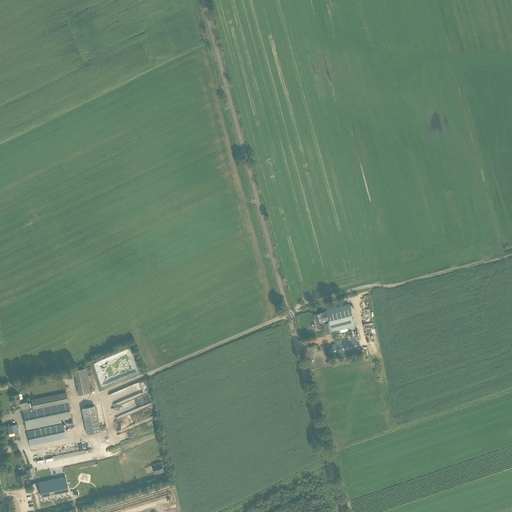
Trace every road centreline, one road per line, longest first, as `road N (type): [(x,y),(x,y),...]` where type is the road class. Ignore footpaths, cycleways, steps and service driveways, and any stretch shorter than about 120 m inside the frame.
road 1 (unclassified): [(341,511),(202,0)]
road 2 (track): [(287,314),(74,405),(67,378),(0,388)]
